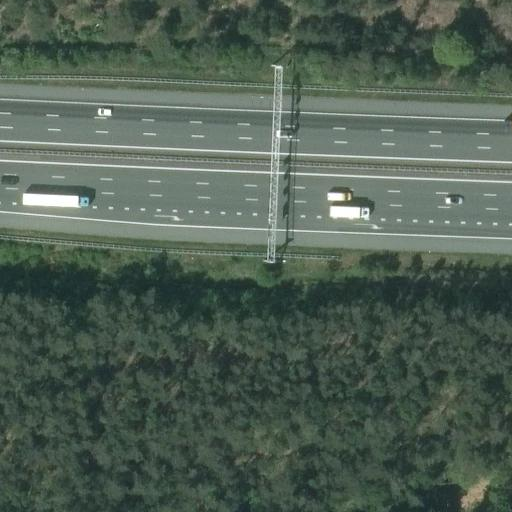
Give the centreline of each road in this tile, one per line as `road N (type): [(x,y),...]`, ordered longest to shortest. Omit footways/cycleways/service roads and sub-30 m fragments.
road 1 (motorway): [(511,142),(0,119)]
road 2 (motorway): [(0,181),(511,202)]
